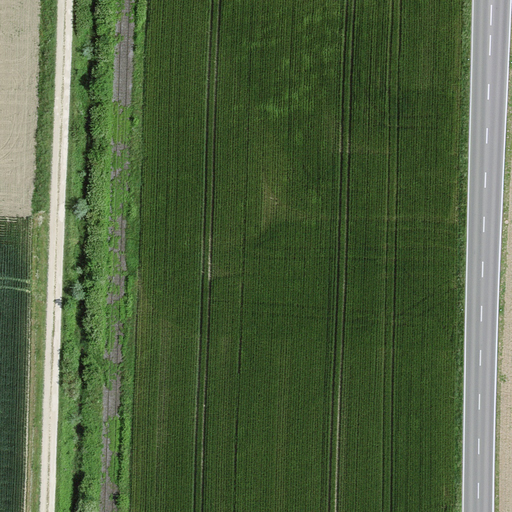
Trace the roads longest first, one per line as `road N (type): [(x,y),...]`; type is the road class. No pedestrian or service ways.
road 1 (track): [(60,0),(43,511)]
road 2 (tertiary): [(478,511),(491,0)]
